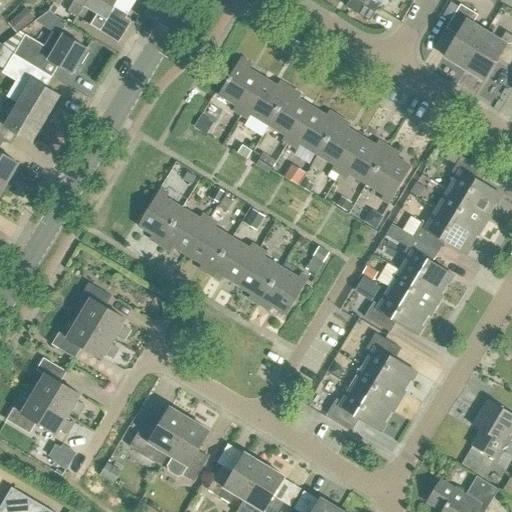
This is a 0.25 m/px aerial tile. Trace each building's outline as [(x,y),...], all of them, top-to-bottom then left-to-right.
[(75,0),(68,12),(78,18),(88,0),(75,0)] [(118,0),(100,0),(105,3),(91,26),(119,43),(132,22),(126,19),(127,15),(114,7),(118,0)] [(372,0),(353,0),(348,9),(371,23),(381,5),(373,0),(372,0)] [(454,21),(460,10),(450,4),(443,14),(454,21)] [(466,71),(488,35),(473,26),(478,17),(462,7),(460,10),(454,21),(448,30),(459,37),(446,59),(466,71)] [(36,18),(27,8),(10,23),(19,33),(36,18)] [(47,10),(39,23),(62,37),(70,24),(47,10)] [(72,75),(88,50),(64,35),(62,39),(53,34),(44,47),(25,36),(21,34),(3,47),(4,48),(43,72),(49,62),(72,75)] [(510,68),(511,64),(511,37),(507,34),(501,43),(488,35),(466,71),(485,83),(499,61),(510,68)] [(37,83),(43,72),(4,48),(0,53),(0,68),(4,71),(29,87),(19,104),(45,120),(60,97),(37,83)] [(241,114),(263,78),(249,69),(251,65),(241,59),(219,94),(236,105),(234,109),(241,114)] [(268,124),(290,89),(280,82),(277,86),(263,78),(241,114),(249,118),(251,114),(268,124)] [(290,144),(312,107),(299,99),(301,95),(290,89),(268,124),(286,135),(283,139),(290,144)] [(0,138),(3,140),(9,130),(31,144),(45,120),(19,104),(8,121),(0,116),(0,138)] [(317,154),(339,119),(328,112),(326,116),(312,107),(290,144),(298,148),(300,144),(317,154)] [(202,133),(209,121),(201,116),(194,128),(202,133)] [(340,174),(362,138),(348,129),(350,125),(339,119),(317,154),(334,165),(332,169),(340,174)] [(367,184),(389,148),(378,142),(376,146),(362,138),(340,174),(348,179),(351,174),(367,184)] [(0,187),(3,190),(19,164),(0,153),(0,148),(4,142),(0,139),(0,187)] [(242,147),(238,155),(247,160),(251,153),(242,147)] [(390,204),(412,168),(397,159),(400,155),(389,148),(367,184),(384,195),(381,199),(390,204)] [(481,182),(487,172),(461,157),(451,150),(445,159),(456,166),(452,172),(457,175),(448,190),(489,214),(501,195),(481,182)] [(269,174),(276,162),(263,154),(256,166),(269,174)] [(298,186),(303,179),(289,170),(284,177),(298,186)] [(192,189),(198,179),(188,173),(182,183),(192,189)] [(309,193),(313,185),(305,180),(300,187),(309,193)] [(419,198),(425,189),(416,183),(411,192),(419,198)] [(218,203),(224,193),(216,189),(210,199),(218,203)] [(161,246),(184,209),(167,199),(169,195),(161,190),(139,227),(152,235),(149,239),(161,246)] [(479,236),(491,216),(491,215),(489,214),(448,190),(436,210),(477,235),(479,236)] [(227,212),(233,202),(225,197),(219,207),(227,212)] [(347,212),(352,204),(341,197),(336,205),(347,212)] [(402,208),(394,222),(404,228),(412,213),(402,208)] [(188,257),(211,220),(203,215),(201,220),(184,209),(161,246),(172,253),(174,249),(188,257)] [(375,229),(383,217),(371,210),(364,222),(375,229)] [(465,254),(477,235),(436,210),(427,225),(422,222),(413,237),(438,252),(445,242),(465,254)] [(256,230),(264,217),(253,211),(245,224),(256,230)] [(210,276),(233,239),(216,229),(219,224),(211,220),(188,257),(202,266),(199,270),(210,276)] [(289,230),(282,242),(293,249),(301,237),(289,230)] [(452,275),(432,263),(438,252),(413,237),(404,252),(409,255),(400,270),(441,294),(452,275)] [(237,287),(260,250),(252,245),(250,249),(233,239),(210,276),(221,282),(223,278),(237,287)] [(323,263),(329,253),(319,247),(313,257),(323,263)] [(260,306),(282,269),(265,258),(268,254),(260,250),(237,287),(251,295),(249,299),(260,306)] [(443,295),(441,294),(400,270),(388,263),(378,280),(389,287),(388,290),(428,315),(430,316),(443,295)] [(378,271),(367,264),(362,273),(373,279),(378,271)] [(287,317),(310,280),(302,275),(300,279),(282,269),(260,306),(270,312),(273,308),(287,317)] [(106,308),(113,298),(90,284),(83,296),(92,301),(81,319),(115,340),(117,336),(124,340),(130,330),(123,326),(127,321),(106,308)] [(417,334),(428,315),(388,290),(379,305),(374,302),(364,317),(390,333),(396,322),(417,334)] [(76,359),(83,348),(102,360),(105,355),(112,359),(119,349),(112,345),(115,340),(81,319),(69,339),(60,333),(53,345),(76,359)] [(372,351),(363,366),(404,390),(415,372),(395,360),(401,349),(375,333),(366,348),(372,351)] [(47,376),(36,394),(70,415),(72,411),(79,415),(84,405),(78,402),(81,396),(61,384),(68,373),(44,359),(37,370),(47,376)] [(343,369),(336,364),(330,374),(337,378),(343,369)] [(407,392),(404,390),(363,366),(351,385),(392,410),(395,412),(407,392)] [(392,410),(351,385),(342,400),(337,396),(327,412),(354,428),(360,418),(380,431),(392,410)] [(57,435),(60,430),(67,434),(73,424),(66,420),(70,415),(36,394),(24,413),(15,408),(8,420),(31,434),(38,423),(57,435)] [(495,460),(511,432),(511,414),(490,401),(474,427),(483,432),(474,447),(495,460)] [(169,455),(190,421),(171,409),(160,428),(148,421),(134,445),(155,458),(160,450),(169,455)] [(199,452),(210,433),(190,421),(169,455),(176,459),(171,467),(195,482),(209,458),(199,452)] [(72,460),(58,452),(52,462),(66,470),(72,460)] [(221,498),(226,489),(245,500),(265,466),(246,455),(235,473),(224,466),(209,490),(221,498)] [(112,484),(120,471),(107,464),(99,477),(112,484)] [(279,511),(284,503),(274,497),(285,478),(265,466),(245,500),(264,511),(263,511),(279,511)] [(428,502),(444,511),(443,511),(487,511),(499,491),(477,478),(467,496),(440,481),(428,502)] [(0,511),(52,511),(14,489),(0,511)] [(245,500),(237,511),(263,511),(264,511),(245,500)] [(340,511),(341,511),(321,500),(313,511),(299,511),(298,511),(340,511)]
